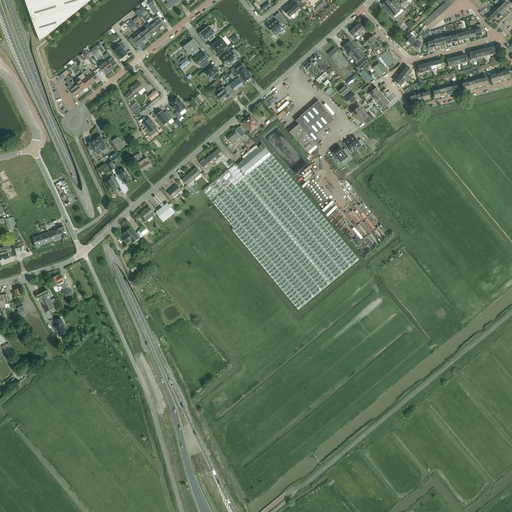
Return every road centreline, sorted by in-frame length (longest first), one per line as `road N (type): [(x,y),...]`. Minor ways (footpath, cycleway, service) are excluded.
road 1 (primary): [(233,511),(81,184),(7,0)]
road 2 (primary): [(0,10),(163,383),(202,511)]
road 3 (residential): [(82,253),(360,10)]
road 4 (residential): [(511,81),(410,108),(387,81),(406,60)]
